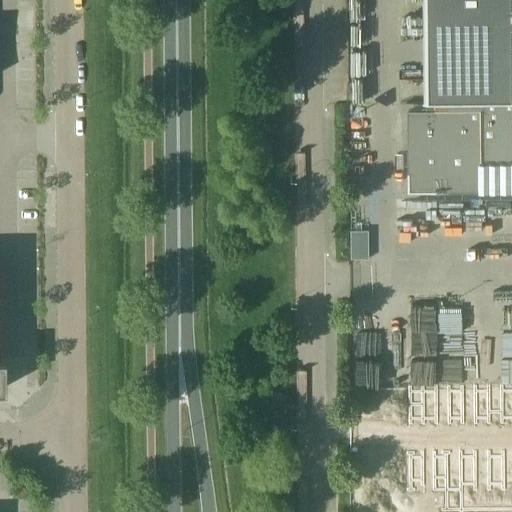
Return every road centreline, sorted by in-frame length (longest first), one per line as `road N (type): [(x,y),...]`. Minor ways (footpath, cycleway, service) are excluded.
road 1 (unclassified): [(311,511),(311,0)]
road 2 (unclassified): [(178,339),(175,0)]
road 3 (residential): [(70,435),(67,147)]
road 4 (unclassified): [(205,511),(178,339)]
road 5 (unclassified): [(178,339),(174,511)]
road 6 (residential): [(67,147),(67,0)]
